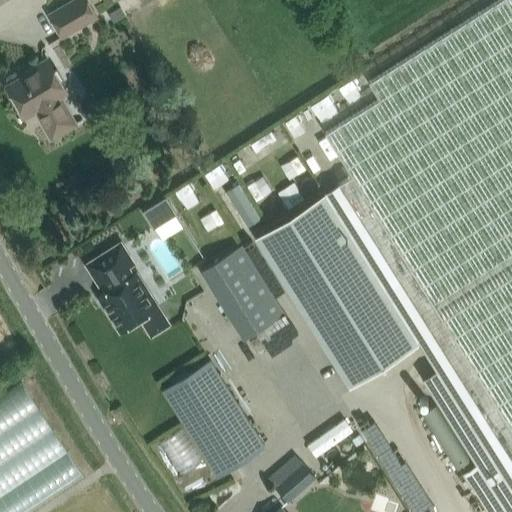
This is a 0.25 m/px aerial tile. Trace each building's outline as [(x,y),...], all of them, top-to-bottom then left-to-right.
[(99,16),(90,0),(75,0),(50,14),(62,36),(99,16)] [(379,96),(325,131),(352,174),(325,191),(419,341),(437,368),(423,377),(476,462),(463,470),(489,511),(511,511),(511,0),(495,0),(369,80),(379,96)] [(216,37),(208,39),(217,64),(225,62),(216,37)] [(8,81),(9,84),(7,84),(25,116),(36,110),(52,137),(76,123),(60,95),(67,91),(48,58),(32,67),(34,69),(21,76),(20,74),(15,72),(8,76),(8,81)] [(336,111),(350,105),(343,89),(329,96),(336,111)] [(280,128),(258,141),(263,150),(285,137),(280,128)] [(306,173),(323,162),(315,148),(297,158),(306,173)] [(237,155),(223,162),(234,183),(247,176),(237,155)] [(199,201),(213,193),(202,173),(187,182),(199,201)] [(311,177),(294,185),(302,201),(319,193),(311,177)] [(260,185),(247,193),(255,208),(269,200),(260,185)] [(419,341),(325,191),(256,235),(350,384),(419,341)] [(166,197),(144,211),(154,226),(176,212),(166,197)] [(218,207),(222,221),(239,216),(235,202),(218,207)] [(99,296),(104,304),(109,312),(121,330),(141,317),(143,320),(150,331),(155,332),(165,325),(167,320),(164,316),(158,305),(156,306),(146,291),(148,290),(137,272),(133,274),(128,266),(134,262),(121,242),(87,264),(100,284),(102,282),(107,291),(99,296)] [(242,246),(201,272),(243,341),(284,315),(242,246)] [(210,359),(180,378),(163,389),(217,475),(264,445),(210,359)] [(44,385),(0,411),(0,511),(29,511),(96,473),(44,385)] [(333,452),(370,422),(360,409),(322,439),(333,452)] [(359,433),(352,437),(356,444),(363,440),(359,433)] [(294,453),(272,475),(268,478),(288,501),(316,477),(294,453)] [(390,488),(385,502),(397,506),(401,492),(390,488)]
